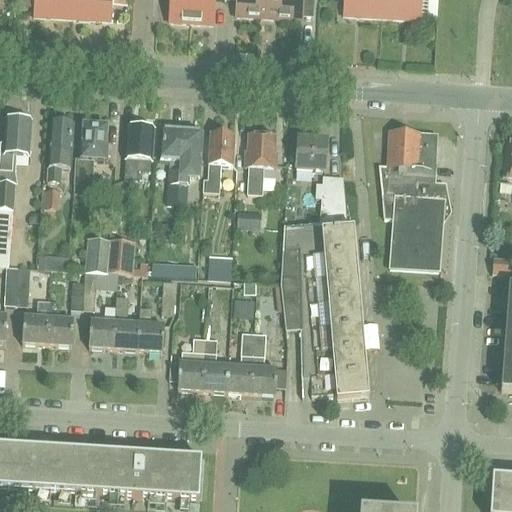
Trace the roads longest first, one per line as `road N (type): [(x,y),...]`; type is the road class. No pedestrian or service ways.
road 1 (residential): [(454,444),(0,414)]
road 2 (residential): [(454,444),(480,97)]
road 3 (unclassified): [(480,97),(140,75)]
road 4 (unclassified): [(140,75),(0,68)]
